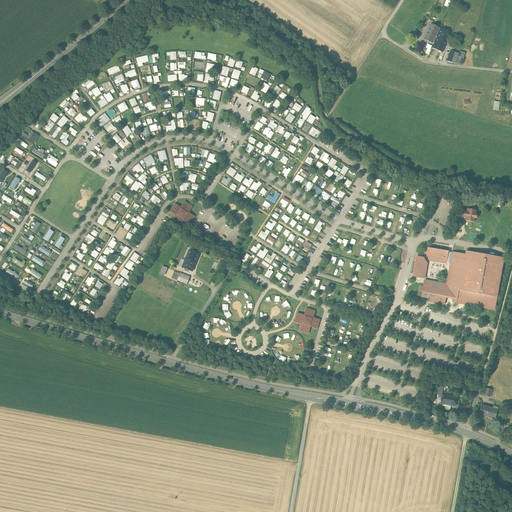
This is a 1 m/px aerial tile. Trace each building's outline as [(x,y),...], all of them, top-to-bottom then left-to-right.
[(440,28),(431,24),(427,31),(436,35),(440,28)] [(451,33),(441,29),(438,36),(448,40),(451,33)] [(436,35),(427,31),(423,39),(432,43),(436,35)] [(448,40),(438,36),(433,48),(443,52),(448,40)] [(459,53),(451,50),(447,61),(456,64),(456,62),(458,56),(459,53)] [(166,52),(167,55),(170,55),(170,60),(176,60),(176,51),(166,52)] [(147,55),(136,58),(138,66),(143,65),(142,63),(148,61),(147,55)] [(154,55),(148,56),(150,63),(161,61),(161,58),(155,59),(154,55)] [(233,67),(235,60),(230,58),(227,65),(233,67)] [(123,69),(129,67),(128,64),(133,62),(132,59),(121,62),(123,69)] [(117,64),(107,69),(110,75),(120,70),(117,64)] [(147,71),(147,75),(150,74),(149,65),(139,67),(140,72),(147,71)] [(220,74),(227,76),(229,68),(222,66),(220,74)] [(255,76),(258,69),(252,67),(249,73),(255,76)] [(128,76),(129,77),(136,75),(135,69),(124,72),(126,77),(128,76)] [(238,79),(241,71),(234,69),(231,77),(238,79)] [(104,71),(95,74),(98,82),(107,79),(104,71)] [(266,81),(270,74),(265,71),(261,78),(266,81)] [(204,82),(208,83),(208,80),(213,81),(214,75),(206,73),(204,82)] [(114,81),(115,83),(123,80),(121,74),(115,76),(117,79),(114,81)] [(221,85),(227,87),(229,79),(220,75),(218,80),(222,81),(221,85)] [(248,75),(245,82),(252,85),(255,77),(248,75)] [(85,91),(94,84),(90,79),(81,85),(85,91)] [(135,85),(139,83),(137,79),(134,80),(134,82),(129,84),(131,89),(136,87),(135,85)] [(102,84),(106,91),(113,88),(109,80),(102,84)] [(244,83),(240,94),(246,96),(250,85),(244,83)] [(265,83),(260,90),(265,93),(269,86),(265,83)] [(272,91),(277,94),(281,89),(276,85),(272,91)] [(95,97),(101,93),(97,86),(87,93),(89,96),(93,93),(95,97)] [(219,100),(221,92),(215,90),(212,98),(219,100)] [(259,96),(257,94),(258,92),(255,90),(250,97),(256,101),(259,96)] [(73,91),(69,95),(74,101),(79,97),(73,91)] [(110,92),(104,95),(107,102),(113,99),(110,92)] [(100,100),(98,101),(100,104),(98,105),(100,108),(107,103),(102,94),(98,97),(100,100)] [(131,106),(137,104),(134,97),(129,100),(131,106)] [(65,99),(59,105),(63,109),(69,103),(65,99)] [(277,99),(272,104),(277,107),(281,102),(277,99)] [(117,105),(120,112),(128,109),(125,102),(117,105)] [(145,107),(148,106),(149,110),(154,109),(152,102),(144,104),(145,107)] [(296,102),(292,108),(298,112),(302,107),(296,102)] [(92,114),(96,110),(91,104),(86,107),(92,114)] [(133,108),(135,114),(141,111),(138,106),(133,108)] [(67,111),(72,117),(76,113),(71,107),(67,111)] [(306,107),(301,114),(304,116),(301,119),(300,118),(296,123),(301,126),(311,110),(306,107)] [(110,118),(116,115),(112,108),(106,111),(110,118)] [(55,122),(59,117),(53,113),(49,118),(55,122)] [(84,120),(87,118),(84,113),(82,115),(80,113),(74,117),(77,122),(83,118),(84,120)] [(99,124),(100,126),(110,119),(105,113),(99,117),(102,121),(99,124)] [(285,120),(291,123),(295,116),(289,113),(285,120)] [(310,114),(306,120),(311,124),(316,117),(310,114)] [(64,115),(57,123),(61,127),(68,120),(64,115)] [(45,129),(48,132),(54,124),(48,119),(44,124),(47,127),(45,129)] [(171,120),(171,125),(166,126),(166,131),(175,130),(174,120),(171,120)] [(194,125),(199,125),(199,120),(191,120),(191,129),(194,129),(194,125)] [(268,125),(273,130),(277,126),(271,121),(268,125)] [(107,132),(114,128),(111,122),(104,125),(107,132)] [(55,125),(49,135),(55,138),(60,128),(55,125)] [(282,130),(283,128),(280,126),(276,131),(282,135),(285,131),(282,130)] [(314,137),(316,134),(318,135),(321,132),(312,126),(308,133),(314,137)] [(75,135),(77,132),(70,127),(68,130),(75,135)] [(267,136),(268,134),(271,136),(273,132),(265,127),(262,133),(267,136)] [(31,131),(27,139),(34,143),(39,135),(31,131)] [(66,139),(69,135),(64,132),(58,139),(66,145),(69,142),(66,139)] [(272,139),(277,143),(281,136),(276,133),(272,139)] [(116,134),(112,137),(117,143),(121,139),(116,134)] [(295,144),(299,139),(295,136),(291,141),(295,144)] [(123,140),(122,140),(118,143),(122,149),(129,143),(126,138),(123,140)] [(16,142),(26,148),(28,145),(19,139),(16,142)] [(268,143),(263,151),(270,154),(274,147),(268,143)] [(58,156),(62,149),(54,145),(50,152),(58,156)] [(316,154),(319,150),(314,146),(310,152),(318,158),(319,156),(316,154)] [(31,151),(43,158),(45,155),(33,148),(31,151)] [(157,152),(160,161),(167,158),(164,149),(157,152)] [(206,158),(208,151),(202,149),(200,156),(206,158)] [(329,160),(326,158),(329,155),(323,151),(319,158),(327,163),(329,160)] [(207,160),(216,163),(217,160),(213,159),(215,154),(210,153),(207,160)] [(55,166),(58,160),(51,155),(47,162),(55,166)] [(151,155),(143,158),(146,166),(154,162),(151,155)] [(25,161),(32,165),(36,160),(29,156),(25,161)] [(261,156),(258,160),(263,164),(266,160),(261,156)] [(285,164),(288,159),(284,156),(280,161),(285,164)] [(308,156),(304,161),(309,165),(313,160),(308,156)] [(333,168),(337,160),(331,157),(327,165),(333,168)] [(14,158),(10,165),(17,169),(21,162),(14,158)] [(183,168),(183,158),(174,158),(174,165),(178,165),(178,168),(183,168)] [(291,167),(295,162),(291,159),(287,164),(291,167)] [(270,168),(274,163),(268,160),(265,165),(270,168)] [(315,165),(320,169),(323,165),(318,161),(315,165)] [(133,167),(137,173),(142,169),(138,164),(133,167)] [(45,165),(41,170),(46,174),(50,169),(45,165)] [(344,175),(348,168),(343,165),(340,173),(344,175)] [(30,174),(33,170),(27,166),(24,170),(30,174)] [(152,174),(158,171),(155,166),(149,169),(152,174)] [(226,173),(232,177),(236,171),(230,166),(226,173)] [(289,175),(292,171),(286,167),(280,175),(284,177),(286,173),(289,175)] [(302,172),(300,175),(305,177),(308,172),(301,168),(299,171),(302,172)] [(0,181),(0,182),(8,172),(4,169),(0,174),(0,181)] [(328,169),(325,174),(330,177),(333,172),(328,169)] [(44,181),(46,178),(37,171),(34,174),(44,181)] [(190,172),(188,180),(194,182),(197,175),(190,172)] [(127,181),(125,183),(129,186),(134,178),(128,173),(124,179),(127,181)] [(242,173),(240,175),(237,173),(234,178),(240,182),(245,174),(242,173)] [(335,180),(339,183),(343,176),(339,173),(335,180)] [(297,174),(292,182),(294,183),(296,180),(301,183),(304,178),(297,174)] [(13,189),(20,179),(15,176),(9,186),(13,189)] [(227,179),(224,177),(220,182),(226,186),(231,178),(228,176),(227,179)] [(248,187),(253,180),(250,178),(249,180),(245,178),(242,183),(248,187)] [(321,180),(318,185),(323,188),(326,183),(321,180)] [(250,187),(255,191),(261,183),(258,181),(257,183),(254,182),(250,187)] [(303,189),(309,192),(313,184),(308,181),(303,189)] [(187,182),(179,184),(180,191),(187,189),(186,186),(188,186),(187,182)] [(327,191),(332,194),(336,188),(331,184),(327,191)] [(312,195),(317,198),(322,190),(314,185),(313,188),(316,190),(312,195)] [(32,187),(31,190),(26,187),(24,190),(33,196),(36,190),(32,187)] [(251,198),(254,193),(248,189),(245,194),(251,198)] [(320,197),(328,201),(330,195),(323,191),(320,197)] [(116,192),(112,197),(118,201),(121,196),(116,192)] [(275,192),(273,197),(268,194),(266,198),(274,203),(279,194),(275,192)] [(6,201),(10,203),(12,200),(3,195),(0,200),(5,204),(6,201)] [(124,205),(128,198),(123,195),(119,202),(124,205)] [(150,199),(158,204),(161,200),(153,195),(150,199)] [(280,202),(282,203),(281,205),(285,208),(289,200),(283,196),(280,202)] [(332,196),(330,199),(334,201),(332,204),(337,206),(340,201),(332,196)] [(111,200),(107,207),(113,210),(117,203),(111,200)] [(0,207),(7,212),(9,209),(0,203),(0,207)] [(181,209),(175,205),(171,211),(177,215),(173,221),(179,225),(183,219),(189,223),(193,217),(187,213),(191,207),(185,203),(181,209)] [(286,210),(291,213),(294,206),(289,204),(286,210)] [(21,210),(20,211),(24,214),(27,209),(19,205),(18,208),(21,210)] [(121,211),(123,208),(117,205),(114,211),(122,215),(124,213),(121,211)] [(476,210),(467,209),(466,213),(463,212),(462,216),(466,217),(465,220),(474,222),(475,218),(476,218),(477,214),(475,214),(476,210)] [(20,220),(22,217),(11,210),(9,213),(20,220)] [(101,214),(96,222),(102,225),(107,218),(101,214)] [(138,215),(136,218),(133,217),(131,220),(134,223),(136,220),(143,224),(145,221),(138,215)] [(34,224),(31,231),(35,233),(40,223),(33,220),(31,223),(34,224)] [(271,223),(268,221),(265,226),(271,230),(276,222),(273,220),(271,223)] [(319,232),(322,227),(320,226),(323,223),(319,221),(314,229),(319,232)] [(12,232),(14,228),(2,223),(1,227),(12,232)] [(136,235),(139,230),(134,227),(131,232),(136,235)] [(48,229),(43,239),(48,241),(53,231),(48,229)] [(258,236),(264,240),(270,231),(266,229),(264,232),(261,230),(258,236)] [(100,232),(97,237),(102,240),(105,235),(100,232)] [(20,238),(29,244),(34,237),(31,235),(28,238),(22,234),(20,238)] [(88,234),(85,239),(91,243),(94,238),(88,234)] [(59,248),(64,239),(60,236),(54,245),(59,248)] [(272,245),(275,240),(269,236),(266,241),(272,245)] [(296,241),(301,245),(304,241),(299,237),(296,241)] [(307,241),(303,246),(308,250),(312,245),(307,241)] [(16,244),(14,248),(24,254),(27,248),(23,246),(22,248),(16,244)] [(119,247),(123,250),(120,253),(125,256),(130,250),(122,244),(119,247)] [(285,244),(281,250),(286,254),(290,248),(285,244)] [(41,245),(38,249),(49,256),(51,252),(41,245)] [(264,248),(263,251),(260,249),(256,255),(263,259),(268,250),(264,248)] [(448,252),(427,248),(426,255),(430,261),(446,264),(448,252)] [(95,258),(99,253),(94,250),(90,255),(95,258)] [(199,254),(189,250),(183,263),(181,262),(179,265),(182,266),(192,271),(199,254)] [(293,259),(297,254),(292,250),(288,255),(293,259)] [(430,299),(429,302),(444,305),(446,298),(452,299),(452,301),(453,303),(495,310),(504,258),(466,251),(465,255),(452,252),(447,280),(442,283),(431,281),(430,282),(430,299)] [(134,252),(130,259),(135,262),(139,255),(134,252)] [(264,259),(270,264),(276,255),(273,253),(271,256),(268,254),(264,259)] [(34,256),(31,261),(42,265),(44,261),(34,256)] [(257,256),(250,265),(253,268),(260,260),(257,256)] [(423,257),(418,257),(418,259),(416,258),(413,274),(415,274),(415,277),(424,279),(427,263),(423,257)] [(129,260),(124,266),(129,270),(134,263),(129,260)] [(263,260),(260,264),(266,269),(269,265),(263,260)] [(73,271),(77,266),(72,262),(68,267),(73,271)] [(78,266),(74,273),(79,276),(81,273),(85,275),(87,272),(78,266)] [(101,274),(106,277),(110,271),(105,268),(101,274)] [(268,269),(264,275),(269,278),(273,272),(268,269)] [(68,281),(71,274),(65,271),(61,278),(68,281)] [(190,277),(180,273),(177,280),(187,284),(190,277)] [(124,278),(121,277),(120,279),(117,277),(114,283),(119,286),(124,278)] [(421,297),(430,299),(430,282),(427,281),(426,281),(425,281),(425,282),(425,284),(423,284),(423,287),(420,287),(419,292),(422,292),(421,297)] [(81,305),(82,301),(74,297),(70,304),(75,306),(76,303),(81,305)] [(82,304),(79,309),(84,312),(87,307),(82,304)] [(306,310),(305,316),(298,314),(296,322),(302,323),(300,330),(308,332),(310,326),(316,327),(318,320),(312,318),(314,312),(306,310)] [(492,390),(486,387),(483,395),(489,398),(492,390)] [(457,397),(442,394),(442,398),(441,404),(455,406),(457,397)] [(497,410),(482,405),(479,413),(490,417),(490,418),(494,419),(497,410)]
